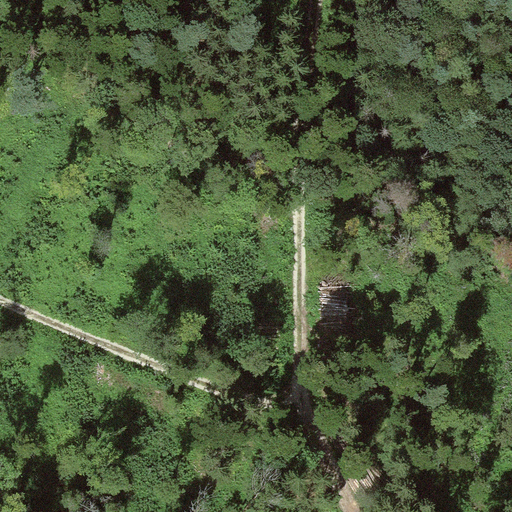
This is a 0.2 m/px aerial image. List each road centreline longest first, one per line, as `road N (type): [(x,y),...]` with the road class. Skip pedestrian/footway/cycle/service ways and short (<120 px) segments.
road 1 (track): [(0,299),(303,414),(359,511)]
road 2 (track): [(303,414),(299,72),(313,0)]
